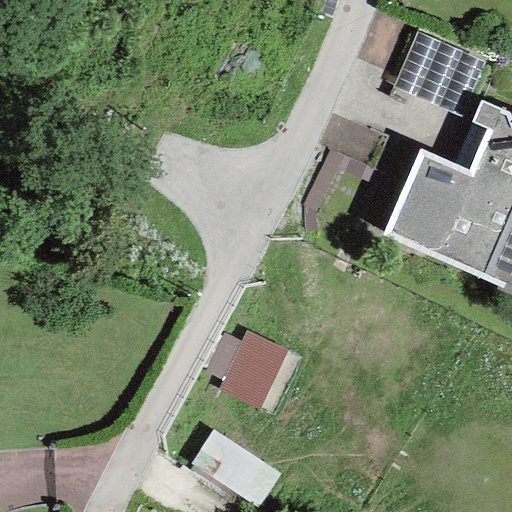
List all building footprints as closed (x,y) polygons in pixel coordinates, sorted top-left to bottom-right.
[(462,116),(483,64),(416,33),(392,87),(462,116)] [(419,151),(382,238),(496,287),(494,290),(511,297),(511,115),(480,102),(470,123),(484,129),(468,170),(419,151)] [(284,352),(246,334),(241,344),(223,381),(219,391),(258,409),(284,352)] [(241,344),(223,335),(205,372),(223,381),(241,344)] [(257,511),(281,475),(211,429),(187,465),(257,511)]
